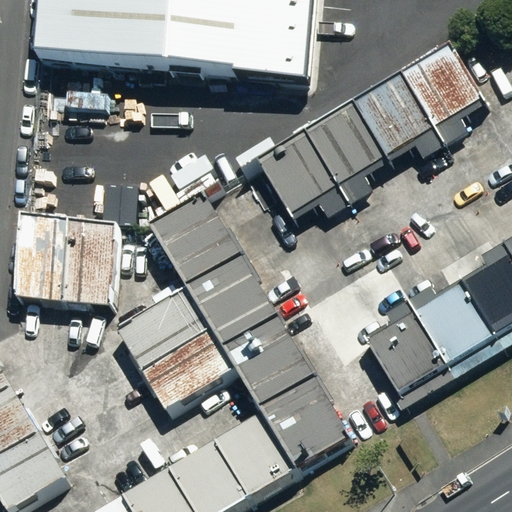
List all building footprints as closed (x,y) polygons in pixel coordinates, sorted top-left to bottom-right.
[(321,0),(58,0),(51,79),(313,102),(321,0)] [(452,64),(256,175),(291,235),(486,125),(452,64)] [(348,460),(210,217),(159,246),(263,429),(298,489),(348,460)] [(117,247),(27,239),(20,317),(110,325),(117,247)] [(511,276),(369,357),(406,422),(511,362),(511,276)] [(234,396),(186,313),(115,353),(163,436),(234,396)] [(46,511),(66,501),(0,385),(0,511),(46,511)] [(256,511),(298,489),(263,429),(121,511),(256,511)]
